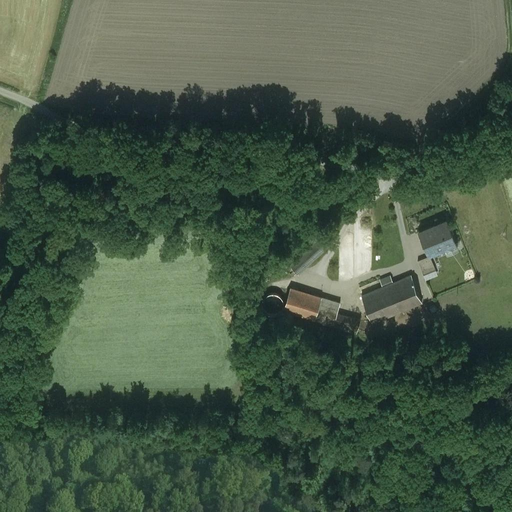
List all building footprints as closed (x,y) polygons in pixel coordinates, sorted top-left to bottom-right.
[(447,220),(419,232),(428,254),(456,242),(447,220)] [(434,268),(428,254),(418,258),(424,273),(434,268)] [(411,276),(361,296),(372,323),(422,303),(411,276)] [(322,297),(290,288),(284,309),(315,319),(322,297)] [(340,303),(322,297),(315,319),(334,324),(340,303)]
